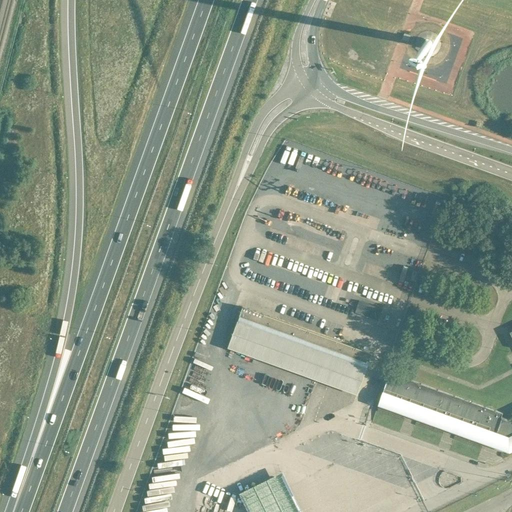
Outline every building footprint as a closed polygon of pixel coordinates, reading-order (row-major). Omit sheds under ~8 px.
[(424,43),(424,45),(424,46),(425,48),(427,48),(429,48),(431,47),(432,46),(432,44),(432,43),(431,41),(429,40),(428,40),(426,40),(425,41),(424,43)] [(405,69),(427,81),(431,75),(409,63),(405,69)] [(377,321),(382,309),(359,301),(354,312),(377,321)] [(356,394),(371,353),(242,307),(227,348),(356,394)] [(402,405),(411,380),(390,372),(381,398),(402,405)] [(419,411),(428,386),(411,380),(402,405),(419,411)] [(436,417),(445,392),(428,386),(419,411),(436,417)] [(453,423),(462,398),(445,392),(436,417),(453,423)] [(470,429),(479,404),(462,398),(453,423),(470,429)] [(483,434),(492,409),(479,404),(470,429),(483,434)] [(494,438),(495,435),(502,417),(503,413),(492,409),(483,434),(494,438)] [(511,416),(508,419),(502,417),(495,435),(509,440),(511,438),(511,416)] [(237,495),(244,511),(299,511),(280,474),(237,495)]
